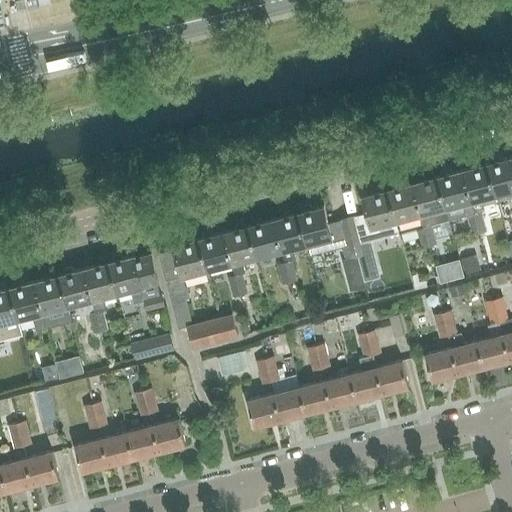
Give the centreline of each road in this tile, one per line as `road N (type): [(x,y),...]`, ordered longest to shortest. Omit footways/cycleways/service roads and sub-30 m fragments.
road 1 (residential): [(0,245),(511,111)]
road 2 (residential): [(130,511),(490,418)]
road 3 (secondary): [(0,67),(261,0)]
